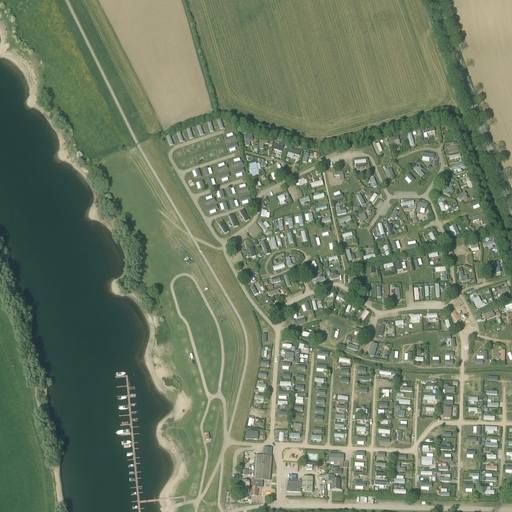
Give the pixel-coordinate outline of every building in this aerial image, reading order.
[(275,150),(283,151),(284,143),(276,142),(275,150)] [(389,179),(395,177),(392,168),(386,170),(389,179)] [(299,181),(301,186),(308,183),(306,178),(299,181)] [(451,197),(456,191),(453,189),(455,185),(452,183),(444,193),(451,197)] [(333,189),(335,198),(342,196),(339,188),(333,189)] [(403,202),(404,210),(416,208),(414,200),(403,202)] [(480,207),(471,209),(473,216),(482,213),(480,207)] [(359,215),(361,222),(368,220),(366,213),(359,215)] [(230,216),(234,227),(239,226),(235,214),(230,216)] [(486,218),(477,219),(478,227),(481,227),(481,222),(482,222),(482,226),(486,226),(486,218)] [(224,233),(228,231),(224,220),(220,222),(224,233)] [(272,238),(276,250),(284,248),(280,236),(272,238)] [(399,246),(402,246),(400,240),(393,242),(395,251),(400,251),(399,246)] [(485,244),(488,251),(497,248),(494,241),(485,244)] [(277,272),(287,269),(285,263),(275,266),(277,272)] [(489,304),(487,300),(482,302),(480,296),(474,299),(478,309),(489,304)] [(350,314),(355,303),(351,301),(346,312),(350,314)] [(301,321),(304,318),(296,311),(293,313),(301,321)] [(466,313),(472,325),(475,323),(469,311),(466,313)] [(360,318),(363,321),(370,315),(367,312),(360,318)] [(492,312),(483,315),(485,320),(495,317),(494,313),(493,314),(492,312)] [(332,335),(330,342),(340,345),(342,338),(332,335)] [(430,362),(438,362),(439,353),(433,353),(433,357),(430,357),(430,362)] [(323,387),(323,384),(325,384),(325,379),(316,379),(316,383),(319,383),(319,387),(323,387)] [(400,405),(412,404),(412,399),(405,400),(405,394),(403,395),(403,397),(400,397),(400,405)] [(247,431),(247,439),(259,439),(259,431),(247,431)] [(276,441),(287,442),(287,434),(276,433),(276,441)] [(263,456),(256,456),(254,481),(251,480),(251,482),(240,482),(238,499),(250,500),(250,496),(257,497),(258,488),(262,488),(262,480),(270,481),(270,477),(269,476),(271,459),(272,459),(272,457),(271,457),(272,448),(263,448),(263,456)] [(329,455),(329,463),(339,464),(339,468),(343,468),(344,456),(329,455)] [(422,464),(433,465),(433,457),(422,456),(422,464)] [(406,471),(406,468),(400,467),(400,462),(396,462),(396,471),(406,471)] [(340,480),(335,479),(335,476),(332,476),(332,475),(328,475),(328,481),(332,481),(332,490),(339,490),(340,480)] [(383,476),(383,481),(375,481),(376,486),(382,486),(382,489),(385,489),(385,486),(386,486),(386,476),(383,476)] [(313,478),(303,477),(302,492),(312,493),(313,478)] [(302,483),(289,482),(289,480),(288,480),(286,488),(286,492),(301,493),(301,489),(302,489),(302,483)]
